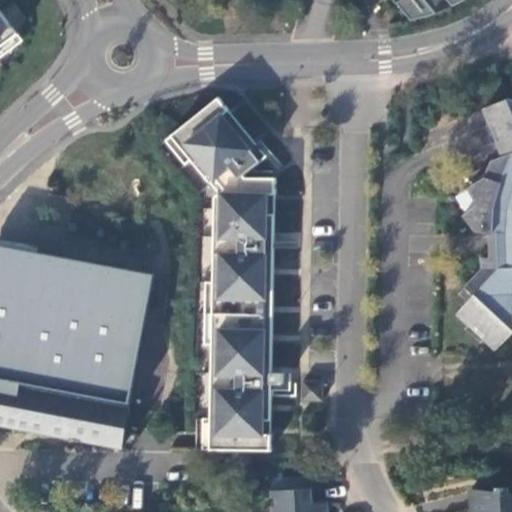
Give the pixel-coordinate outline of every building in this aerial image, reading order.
[(394,0),(411,20),(436,13),(425,0),(447,0),(452,6),(464,0),(394,0)] [(0,50),(19,35),(0,9),(0,50)] [(219,98),(172,135),(172,136),(192,160),(198,156),(225,190),(216,198),(216,209),(222,209),(222,238),(215,238),(215,254),(222,254),(221,294),(214,294),(213,333),(220,333),(219,374),(212,373),(212,389),(219,390),(218,419),(211,418),(210,449),(270,450),(271,434),(264,434),(265,390),(263,390),(264,376),(265,377),(269,194),(276,195),(276,179),(242,178),(263,162),(225,115),(230,111),(220,98),(219,98)] [(502,140),(497,141),(503,156),(492,161),(485,178),(467,188),(475,206),(462,215),(472,231),(487,233),(491,232),(504,246),(490,261),(466,285),(475,294),(468,301),(458,313),(470,325),(475,322),(487,335),(484,339),(496,351),(511,333),(511,101),(508,100),(485,110),(491,124),(496,124),(502,140)] [(491,232),(487,233),(490,261),(504,246),(491,232)] [(0,425),(120,449),(155,270),(0,240),(0,425)] [(304,380),(323,380),(324,359),(304,360),(304,380)] [(323,400),(323,380),(304,380),(304,399),(323,400)] [(271,490),(308,488),(308,475),(271,477),(271,490)] [(310,502),(308,488),(271,490),(272,511),(320,511),(321,502),(310,502)] [(487,492),(468,491),(469,511),(511,511),(511,493),(509,493),(509,491),(495,491),(495,500),(488,500),(487,492)]
